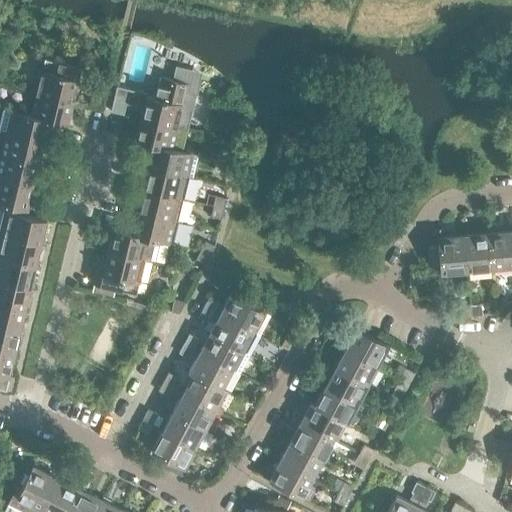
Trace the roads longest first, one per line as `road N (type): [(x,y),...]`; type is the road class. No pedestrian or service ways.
road 1 (residential): [(206,506),(238,464),(329,296),(361,287),(383,299)]
road 2 (residential): [(33,408),(100,134)]
road 3 (residential): [(110,446),(207,272)]
road 4 (residential): [(383,299),(437,202),(511,191)]
road 5 (residential): [(383,299),(467,342),(495,342)]
